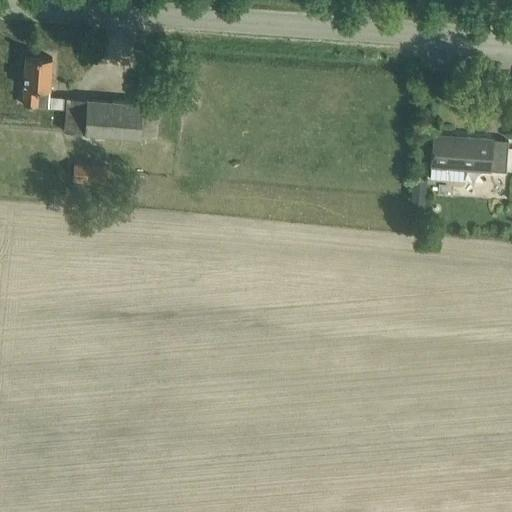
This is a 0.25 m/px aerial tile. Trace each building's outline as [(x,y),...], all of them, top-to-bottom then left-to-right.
[(48,89),(51,55),(24,53),(21,86),(23,86),(22,103),(45,105),(47,89),(48,89)] [(68,97),(66,131),(142,135),(142,134),(158,135),(160,104),(144,103),(144,101),(88,98),(68,97)] [(462,167),(505,171),(507,140),(492,139),(492,138),(433,133),(429,178),(461,181),(462,167)] [(110,165),(75,164),(75,178),(110,179),(110,165)] [(411,179),(409,212),(424,213),(426,180),(411,179)]
